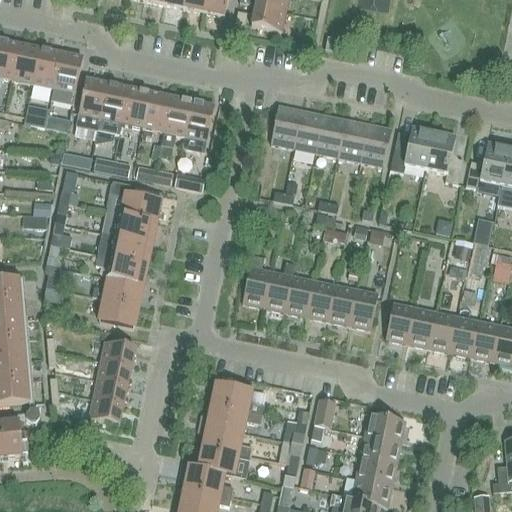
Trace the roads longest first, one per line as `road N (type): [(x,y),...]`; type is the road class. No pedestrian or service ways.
road 1 (residential): [(511,115),(421,98),(391,81),(333,69),(298,87),(114,60),(92,33),(0,14)]
road 2 (residential): [(199,336),(216,348),(338,373),(365,395),(450,410)]
road 3 (residential): [(140,465),(167,341),(199,336)]
road 4 (residential): [(199,336),(227,199)]
